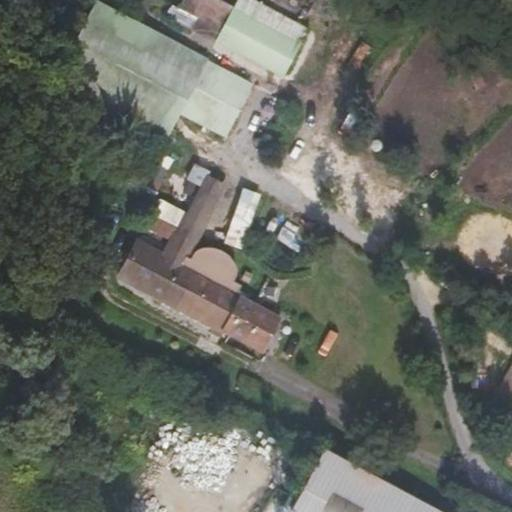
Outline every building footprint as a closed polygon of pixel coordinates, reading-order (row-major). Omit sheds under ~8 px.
[(161,137),(205,59),(99,0),(94,0),(52,76),(161,137)] [(217,39),(282,76),(299,44),(235,7),(217,39)] [(178,227),(196,236),(221,186),(205,176),(181,222),(178,227)] [(242,250),(259,193),(240,188),(224,244),(242,250)] [(193,243),(196,236),(178,227),(175,234),(193,243)] [(168,247),(185,256),(193,243),(175,234),(168,247)] [(188,257),(185,256),(168,247),(163,256),(136,242),(119,276),(264,354),(281,319),(237,295),(242,285),(234,280),(235,278),(236,275),(237,272),(237,269),(237,266),(237,262),(236,259),(234,257),(232,254),(230,251),(228,249),(225,247),(223,245),(219,244),(217,243),(213,243),(210,243),(207,243),(204,244),(201,245),(198,247),(195,248),(193,251),(191,253),(188,257)] [(511,379),(511,395),(502,411),(511,417),(511,373),(509,378),(511,379)] [(492,406),(502,411),(511,395),(511,379),(509,378),(492,406)] [(436,511),(323,450),(289,511),(436,511)]
